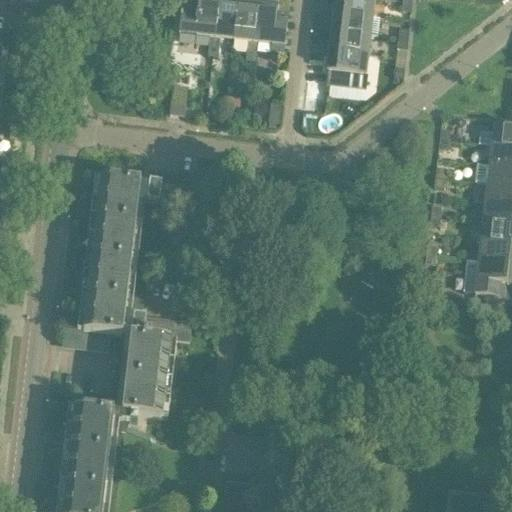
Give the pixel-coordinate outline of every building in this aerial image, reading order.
[(179,37),(210,41),(215,41),(219,2),(204,0),(199,0),(199,5),(183,3),(179,37)] [(359,0),(334,0),(333,16),(372,21),(375,2),(359,0)] [(220,42),(234,43),(238,4),(219,2),(215,41),(210,41),(208,50),(219,52),(220,42)] [(234,43),(248,45),(253,46),(257,6),(238,4),(234,43)] [(412,6),(402,5),(401,15),(411,16),(412,6)] [(257,6),(253,46),(248,45),(246,55),(257,56),(258,46),(272,48),(270,59),(283,60),(289,10),(257,6)] [(333,16),(331,35),(370,40),(372,21),(333,16)] [(399,33),(398,43),(408,44),(409,34),(399,33)] [(331,35),(328,54),(368,59),(370,40),(331,35)] [(408,44),(398,43),(397,53),(407,54),(408,44)] [(217,62),(219,52),(208,50),(207,60),(217,62)] [(326,74),(328,75),(326,89),(366,93),(367,79),(366,79),(368,59),(328,54),(326,74)] [(257,56),(246,55),(245,65),(255,66),(257,56)] [(394,82),(403,83),(406,63),(395,62),(394,71),(389,70),(388,80),(394,80),(394,82)] [(184,120),(187,91),(173,90),(169,119),(184,120)] [(240,100),(227,99),(224,123),(238,124),(240,100)] [(282,108),(271,107),(269,126),(280,128),(282,108)] [(479,149),(491,150),(511,152),(511,132),(493,130),(493,138),(481,137),(479,149)] [(441,134),(439,144),(449,145),(450,135),(441,134)] [(449,145),(439,144),(438,154),(448,155),(449,145)] [(511,152),(491,150),(489,169),(511,171),(511,152)] [(475,187),(487,188),(511,191),(511,171),(489,169),(477,168),(475,187)] [(436,172),(435,182),(445,183),(446,173),(436,172)] [(101,181),(83,334),(64,332),(62,346),(108,351),(110,338),(123,340),(140,185),(101,181)] [(445,183),(435,182),(434,192),(443,194),(445,183)] [(147,207),(159,209),(160,203),(187,206),(189,191),(149,186),(147,207)] [(511,191),(487,188),(485,207),(511,210),(511,191)] [(187,250),(200,251),(207,193),(194,192),(187,250)] [(511,210),(485,207),(482,226),(511,229),(511,210)] [(432,210),(431,220),(440,222),(441,211),(432,210)] [(440,222),(431,220),(429,230),(439,232),(440,222)] [(511,229),(482,226),(480,245),(511,248),(511,229)] [(511,248),(480,245),(478,264),(511,268),(511,248)] [(427,248),(426,258),(436,259),(437,249),(427,248)] [(436,259),(426,258),(425,269),(435,270),(436,259)] [(466,263),(462,297),(511,303),(511,290),(511,268),(478,264),(466,263)] [(146,321),(134,320),(131,339),(121,424),(126,426),(137,427),(138,419),(162,422),(170,344),(189,347),(191,332),(145,327),(146,321)] [(62,511),(102,511),(114,414),(75,409),(62,511)] [(200,496),(248,502),(250,488),(202,483),(200,496)] [(267,511),(270,491),(255,489),(252,511),(267,511)] [(499,511),(500,505),(447,499),(447,500),(449,500),(447,511),(499,511)]
